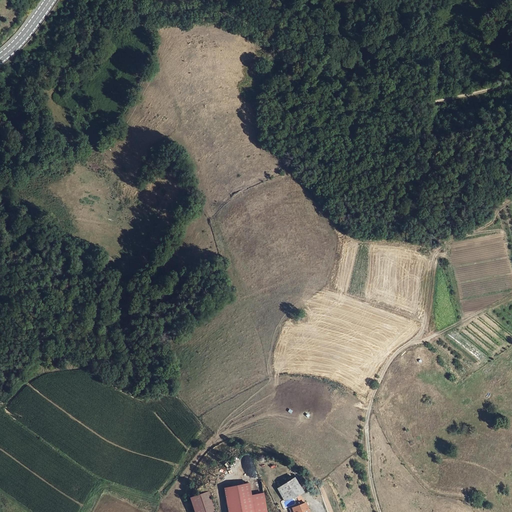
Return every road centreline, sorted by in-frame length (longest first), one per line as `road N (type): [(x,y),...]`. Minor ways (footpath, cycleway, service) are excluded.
road 1 (track): [(108,0),(147,14),(240,19),(316,102),(389,109),(511,85)]
road 2 (track): [(379,511),(367,412),(392,359),(412,343)]
